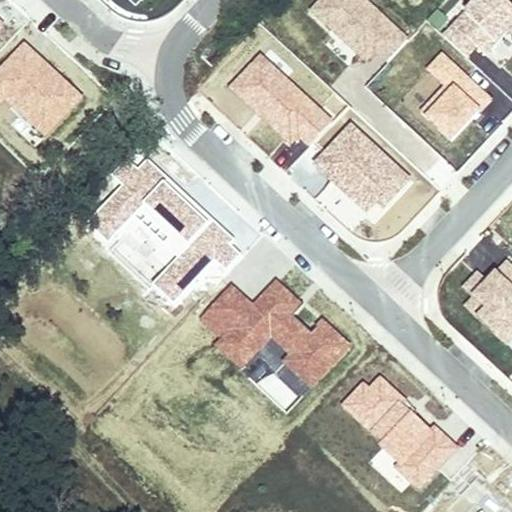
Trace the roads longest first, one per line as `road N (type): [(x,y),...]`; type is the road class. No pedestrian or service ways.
road 1 (residential): [(172,57),(168,94),(178,114),(380,305)]
road 2 (residential): [(380,305),(511,161)]
road 3 (residential): [(380,305),(511,427)]
road 4 (residential): [(172,57),(119,45),(62,0)]
